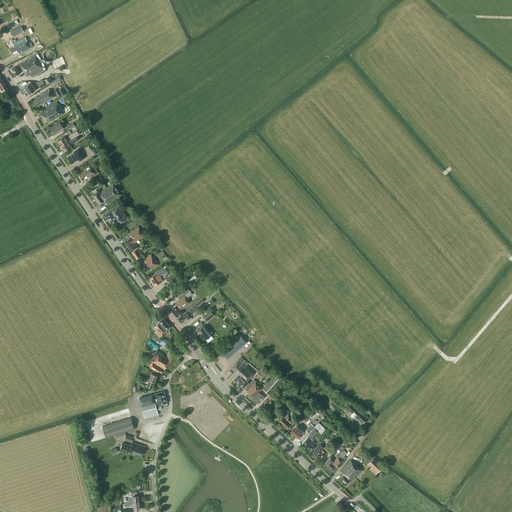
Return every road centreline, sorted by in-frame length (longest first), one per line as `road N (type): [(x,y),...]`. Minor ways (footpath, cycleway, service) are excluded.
road 1 (secondary): [(196,351),(112,245),(0,65)]
road 2 (secondary): [(360,511),(215,379),(196,351)]
road 3 (residential): [(156,511),(153,467),(170,410),(166,380),(196,351)]
